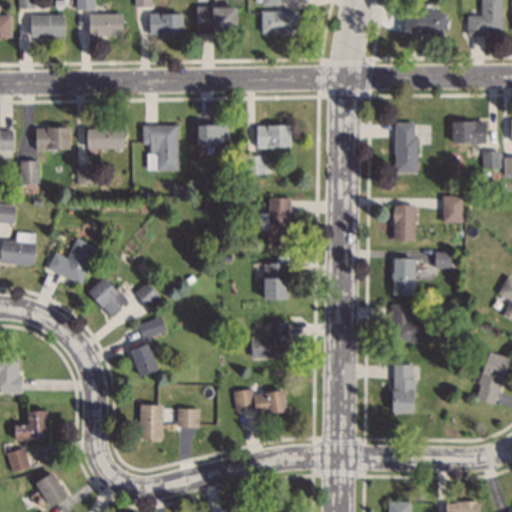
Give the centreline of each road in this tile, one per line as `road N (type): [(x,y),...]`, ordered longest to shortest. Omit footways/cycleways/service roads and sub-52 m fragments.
road 1 (residential): [(0,305),(41,314),(71,340),(92,382),(91,446),(106,474),(146,487),(268,461),(474,457),(511,444)]
road 2 (residential): [(336,511),(345,84),(358,0)]
road 3 (residential): [(0,86),(511,81)]
